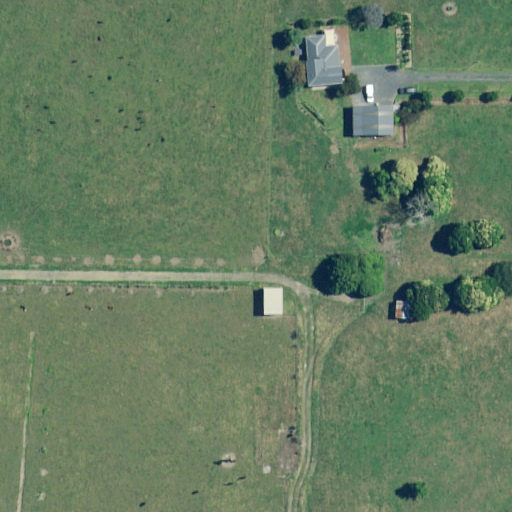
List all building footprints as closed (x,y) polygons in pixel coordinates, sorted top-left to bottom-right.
[(337,44),(305,46),(307,87),(340,85),(337,44)] [(393,105),(352,104),(352,135),(392,136),(393,105)] [(363,258),(346,257),(344,288),(362,289),(363,258)] [(280,288),(261,288),(260,315),(279,316),(280,288)] [(410,304),(393,303),(392,321),(409,322),(410,304)]
